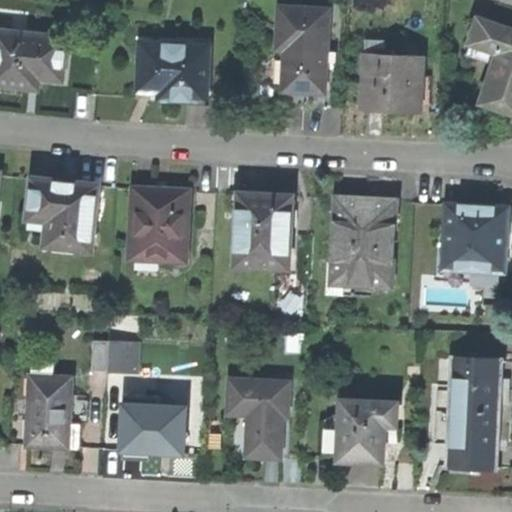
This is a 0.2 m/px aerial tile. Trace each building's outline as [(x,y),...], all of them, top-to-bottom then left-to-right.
[(278,52),(286,52),(283,109),(303,110),(326,111),(331,13),(281,10),(278,52)] [(494,66),(480,104),(511,115),(511,30),(479,19),(470,44),(502,56),(498,67),(494,66)] [(70,40),(0,31),(0,86),(16,89),(41,91),(43,81),(65,82),(70,40)] [(168,40),(136,38),(135,55),(140,56),(138,93),(158,96),(158,102),(171,103),(207,106),(211,49),(169,46),(168,40)] [(465,57),(494,66),(498,67),(502,56),(470,44),(465,57)] [(424,58),(366,56),(363,113),(397,115),(421,117),(422,96),(430,97),(431,79),(423,78),(424,58)] [(35,180),(31,220),(50,222),(48,247),(94,251),(100,187),(71,184),(35,180)] [(161,192),(135,191),(132,261),(188,263),(191,194),(161,192)] [(260,195),(241,195),(238,267),(290,268),(292,197),(260,195)] [(363,200),(338,198),(335,262),(328,262),(327,296),(358,297),(358,291),(364,291),(364,284),(392,285),(397,202),(363,200)] [(437,227),(436,279),(503,283),(503,280),(495,273),(495,270),(505,270),(507,247),(510,247),(511,230),(503,230),(504,207),(468,205),(446,204),(445,228),(437,227)] [(108,373),(123,373),(124,343),(110,343),(108,373)] [(140,344),(124,343),(123,373),(138,374),(140,344)] [(501,370),(502,361),(454,359),(450,466),(463,466),(497,467),(498,443),(500,386),(501,370)] [(57,448),(80,449),(81,427),(71,427),(74,380),(33,378),(29,447),(57,448)] [(263,458),(283,459),(285,419),(288,419),(290,385),(231,382),(229,416),(251,417),(249,457),(263,458)] [(398,428),(400,402),(343,399),(342,426),(327,426),(326,452),(341,453),(341,462),(364,463),(386,464),(388,428),(398,428)] [(185,454),(187,414),(158,413),(159,402),(142,402),(141,413),(127,412),(125,460),(144,460),(144,452),(166,453),(185,454)]
